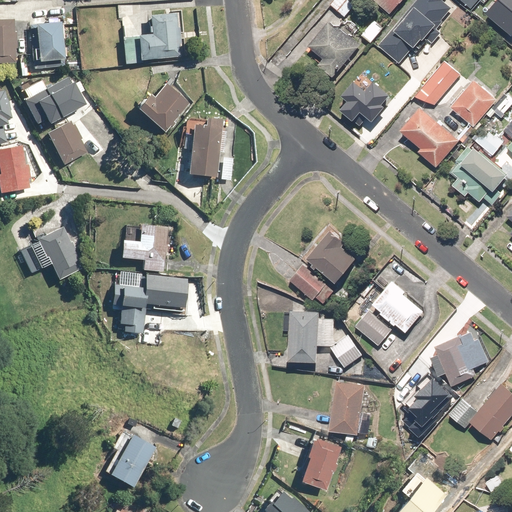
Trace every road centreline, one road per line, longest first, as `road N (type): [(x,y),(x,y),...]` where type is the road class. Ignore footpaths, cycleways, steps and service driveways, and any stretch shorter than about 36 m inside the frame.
road 1 (residential): [(212,511),(212,486),(232,464),(247,411),(231,291),(236,242),(308,140)]
road 2 (residential): [(308,140),(511,314)]
road 3 (residential): [(235,0),(243,70),(308,140)]
